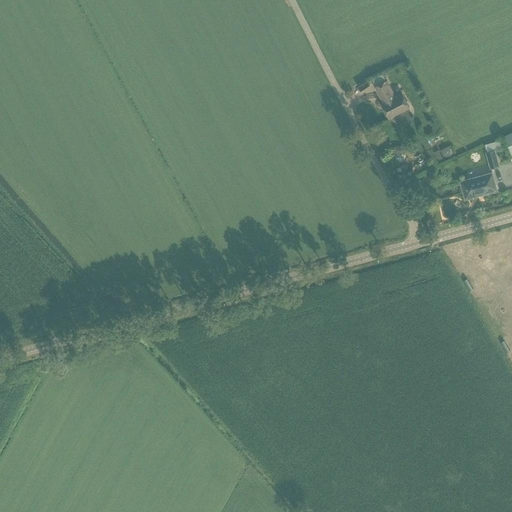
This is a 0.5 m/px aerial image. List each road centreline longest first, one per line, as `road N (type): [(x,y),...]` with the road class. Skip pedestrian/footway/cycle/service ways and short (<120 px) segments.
road 1 (tertiary): [(0,358),(414,246)]
road 2 (unclassified): [(414,246),(287,0)]
